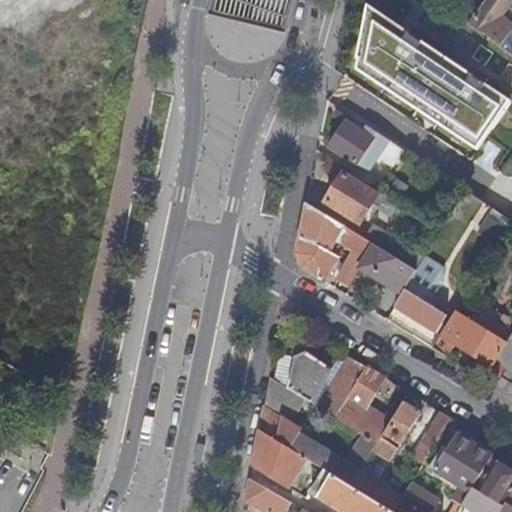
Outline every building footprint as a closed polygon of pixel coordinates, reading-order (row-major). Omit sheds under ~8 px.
[(468,0),(482,10),(489,0),(468,0)] [(511,0),(489,0),(482,10),(471,25),(473,27),(501,47),(511,32),(511,26),(505,21),(507,16),(505,14),(511,3),(511,0)] [(369,7),(358,69),(480,150),(511,102),(369,7)] [(372,143),(376,146),(379,142),(348,120),(330,148),(357,165),(372,143)] [(361,168),(376,146),(372,143),(357,165),(361,168)] [(345,167),(335,161),(329,172),(338,178),(345,167)] [(371,164),(362,179),(381,191),(389,196),(398,181),(371,164)] [(362,179),(348,169),(345,173),(379,194),(381,191),(362,179)] [(419,221),(421,217),(389,196),(381,191),(379,194),(345,173),(339,182),(336,189),(327,202),(361,223),(368,212),(374,203),(378,205),(384,209),(379,217),(393,226),(394,223),(406,231),(414,218),(419,221)] [(336,189),(339,182),(335,179),(331,186),(336,189)] [(365,239),(307,203),(297,253),(303,268),(329,285),(334,278),(329,275),(342,253),(332,247),(336,240),(353,250),(366,258),(374,244),(365,239)] [(372,215),(378,205),(374,203),(368,212),(372,215)] [(365,239),(374,244),(382,249),(390,237),(373,227),(365,239)] [(405,289),(417,270),(382,249),(374,244),(366,258),(360,268),(361,269),(402,295),(405,289)] [(360,268),(366,258),(353,250),(339,279),(352,286),(360,268)] [(433,281),(417,270),(405,289),(421,299),(433,281)] [(421,299),(405,289),(402,295),(386,320),(392,323),(400,310),(437,333),(448,315),(421,299)] [(486,329),(456,311),(433,348),(448,358),(456,345),(470,354),(465,362),(477,369),(482,361),(492,368),(497,360),(508,343),(493,334),(495,329),(489,325),(486,329)] [(511,335),(508,343),(497,360),(511,369),(511,335)] [(289,389),(307,399),(312,403),(333,369),(307,353),(295,359),(289,389)] [(276,381),(289,389),(295,359),(280,355),(276,381)] [(336,417),(368,367),(350,356),(319,407),(336,417)] [(384,434),(392,421),(368,407),(377,393),(385,397),(393,383),(368,367),(336,417),(353,428),(365,435),(378,443),(381,439),(382,437),(384,434)] [(361,471),(374,450),(378,443),(365,435),(348,462),(340,457),(338,459),(299,435),(302,431),(291,424),(307,399),(289,389),(276,381),(271,378),(260,430),(308,460),(325,470),(333,475),(334,474),(339,477),(338,478),(352,486),(361,471)] [(421,412),(404,402),(392,421),(384,434),(401,445),(421,412)] [(346,440),(353,428),(336,417),(319,407),(311,419),(346,440)] [(452,419),(441,412),(414,457),(425,464),(452,419)] [(290,489),(308,460),(260,430),(253,466),(290,489)] [(399,448),(401,445),(384,434),(382,437),(399,448)] [(474,488),(494,456),(459,434),(436,471),(463,487),(455,500),(463,505),(474,488)] [(398,449),(399,448),(382,437),(381,439),(398,449)] [(392,461),(398,449),(381,439),(378,443),(374,450),(392,461)] [(477,490),(474,488),(463,505),(474,511),(511,511),(511,467),(500,460),(498,464),(495,461),(477,490)] [(313,489),(321,494),(333,475),(325,470),(313,489)] [(393,511),(395,511),(404,497),(361,471),(352,486),(393,511)] [(350,511),(393,511),(352,486),(338,478),(339,477),(334,474),(333,475),(321,494),(350,511)] [(310,511),(251,479),(246,500),(267,511),(310,511)] [(446,511),(450,507),(412,484),(404,497),(395,511),(446,511)]
